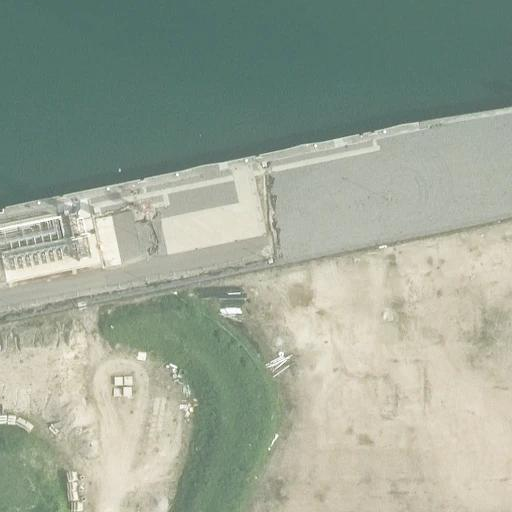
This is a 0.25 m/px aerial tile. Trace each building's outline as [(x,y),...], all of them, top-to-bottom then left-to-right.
[(2,251),(8,279),(101,261),(96,232),(2,251)] [(462,361),(463,405),(511,403),(511,377),(504,378),(503,360),(462,361)] [(423,409),(425,363),(381,361),(380,408),(423,409)] [(511,424),(460,426),(461,472),(511,469),(511,424)] [(369,476),(427,476),(426,430),(358,431),(359,453),(369,453),(369,476)] [(426,511),(427,499),(336,501),(336,511),(426,511)]
